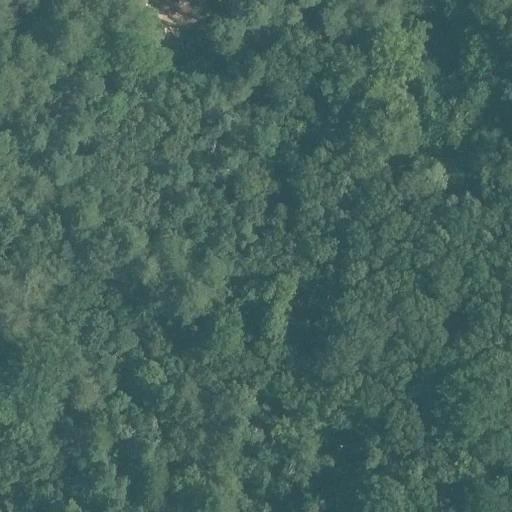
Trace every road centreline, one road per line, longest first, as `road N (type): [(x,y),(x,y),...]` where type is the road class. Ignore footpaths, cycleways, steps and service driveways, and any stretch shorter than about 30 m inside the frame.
road 1 (track): [(375,0),(233,285),(192,324)]
road 2 (track): [(192,324),(153,433),(162,511)]
